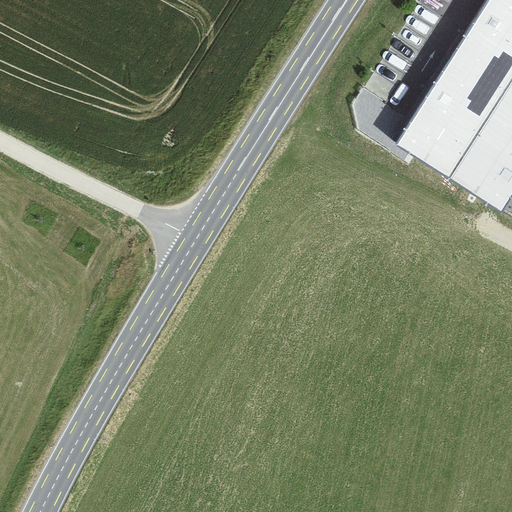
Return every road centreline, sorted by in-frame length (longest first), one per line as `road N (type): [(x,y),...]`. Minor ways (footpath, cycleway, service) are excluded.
road 1 (primary): [(347,0),(126,355),(41,511)]
road 2 (track): [(198,235),(0,129)]
